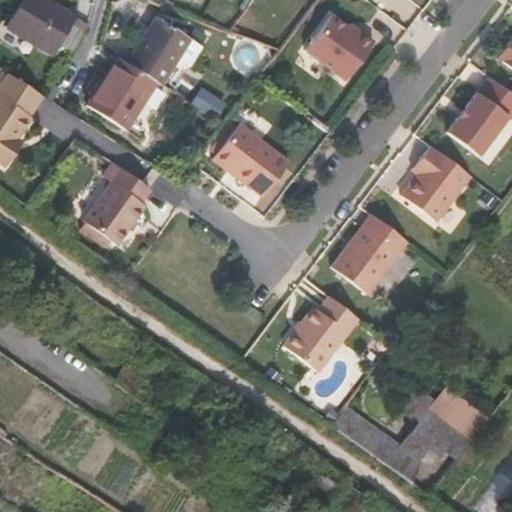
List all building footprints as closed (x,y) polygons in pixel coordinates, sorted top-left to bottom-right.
[(43,0),(21,0),(6,26),(52,54),(58,44),(71,51),(86,26),(43,0)] [(370,46),(356,35),(354,38),(344,31),(328,19),(301,54),(341,84),(370,46)] [(155,20),(126,64),(155,82),(158,84),(187,40),(155,20)] [(344,31),(354,38),(356,35),(347,28),(344,31)] [(511,38),(495,60),(511,72),(511,38)] [(155,82),(126,64),(116,57),(85,106),(124,130),(155,82)] [(27,117),(41,99),(7,77),(0,86),(0,165),(3,168),(14,151),(9,148),(15,140),(30,119),(27,117)] [(511,116),(511,97),(486,78),(444,134),(475,158),(505,119),(508,121),(511,116)] [(221,170),(271,208),(298,173),(248,135),(221,170)] [(20,143),(15,140),(9,148),(14,151),(20,143)] [(467,178),(427,147),(409,171),(414,175),(397,197),(432,224),(467,178)] [(146,190),(117,170),(109,164),(99,177),(108,183),(79,222),(112,246),(141,207),(137,204),(146,190)] [(403,243),(368,217),(328,269),(363,296),(403,243)] [(281,347),(315,373),(355,320),(326,298),(315,312),(310,309),(281,347)] [(363,450),(410,483),(422,463),(419,461),(428,449),(440,458),(444,453),(455,461),(486,420),(442,387),(432,398),(416,387),(398,411),(410,420),(404,429),(408,432),(396,448),(341,409),(329,425),(363,450)] [(481,511),(504,511),(511,502),(511,416),(454,491),(481,511)] [(0,434),(15,444),(23,432),(0,417),(0,434)]
